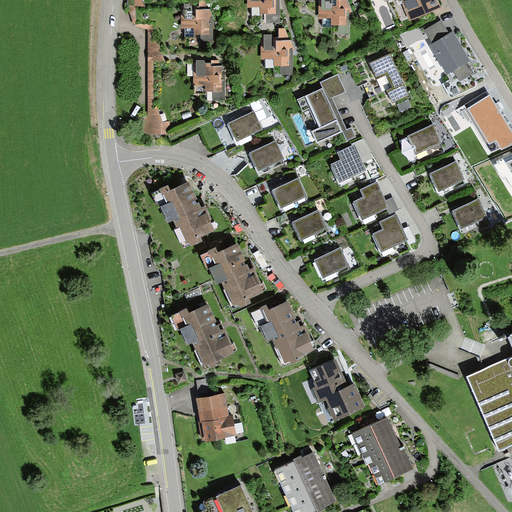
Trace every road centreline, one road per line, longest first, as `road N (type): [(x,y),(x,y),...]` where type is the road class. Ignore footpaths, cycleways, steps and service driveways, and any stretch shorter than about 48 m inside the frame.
road 1 (tertiary): [(112,162),(174,511)]
road 2 (residential): [(315,308),(429,244),(354,101)]
road 3 (residential): [(315,308),(205,169),(176,158),(112,162)]
road 4 (residential): [(433,435),(315,308)]
road 5 (tertiary): [(112,0),(112,162)]
road 6 (residential): [(433,435),(435,463),(424,477),(339,511)]
road 7 (track): [(0,251),(122,223)]
